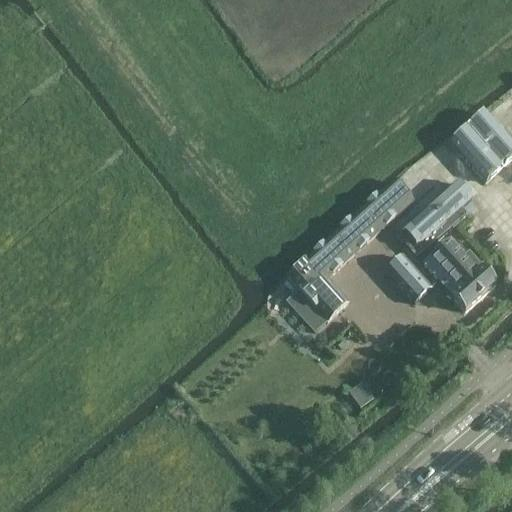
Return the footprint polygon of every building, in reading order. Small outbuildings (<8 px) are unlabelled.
[(511,146),(484,115),(450,146),(485,184),(511,160),(511,146)] [(394,183),(286,279),(299,294),(287,304),(314,334),(347,305),(326,281),(412,204),(394,183)] [(405,237),(399,242),(416,261),(466,216),(461,210),(470,202),(455,185),(402,234),(405,237)] [(449,244),(423,268),(436,282),(451,299),(465,314),(495,287),(481,272),(477,275),(449,244)] [(402,260),(385,274),(413,306),(429,291),(402,260)] [(349,392),(361,410),(375,400),(364,383),(349,392)]
